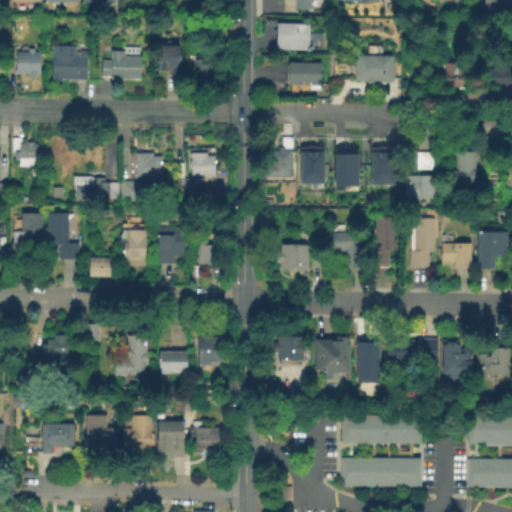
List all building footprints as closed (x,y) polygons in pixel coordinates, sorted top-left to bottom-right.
[(293,10),(293,0),(309,0),(309,10),(293,10)] [(511,0),(511,15),(480,10),(481,0),(511,0)] [(307,51),(275,50),(275,27),(262,27),(262,20),(273,20),(273,24),(307,25),(307,51)] [(85,81),(50,81),(50,47),(77,47),(77,51),(85,51),(85,81)] [(100,78),(100,61),(108,61),(108,52),(119,52),(119,47),(138,47),(138,80),(109,80),(109,78),(100,78)] [(156,74),(156,47),(179,47),(179,74),(156,74)] [(352,84),(353,57),(366,58),(366,47),(380,47),(380,57),(393,58),(393,84),(352,84)] [(14,75),(14,54),(26,54),(26,50),(32,50),(32,53),(38,53),(38,74),(34,74),(34,79),(28,79),(28,75),(14,75)] [(193,86),(193,74),(186,74),(186,64),(192,64),(192,60),(201,60),(201,56),(214,56),(214,86),(193,86)] [(317,92),(307,92),(307,86),(286,86),(286,63),(317,63),(317,92)] [(511,89),(483,90),(482,71),(490,71),(490,63),(510,63),(510,71),(511,71),(511,89)] [(469,88),(442,88),(442,64),(469,64),(469,88)] [(37,167),(18,167),(18,162),(12,162),(12,154),(9,154),(9,138),(22,138),(22,144),(32,144),(32,146),(37,146),(37,167)] [(371,147),(379,147),(379,146),(387,146),(387,147),(396,147),(396,184),(371,184),(371,147)] [(293,177),(268,177),(268,150),(279,150),(279,147),(285,147),(285,150),(293,150),(293,177)] [(300,147),(324,147),(325,183),(301,184),(300,147)] [(335,149),(343,149),(343,147),(351,147),(351,149),(358,149),(359,185),(335,185),(335,149)] [(214,177),(189,178),(188,152),(204,152),(204,157),(214,157),(214,177)] [(160,180),(133,180),(133,153),(151,153),(151,158),(160,158),(160,180)] [(414,172),(414,153),(435,153),(435,172),(414,172)] [(452,193),(452,153),(473,153),(473,193),(452,193)] [(116,199),(74,199),(74,176),(90,176),(90,179),(102,179),(102,163),(114,163),(114,182),(116,182),(116,199)] [(433,200),(402,199),(403,176),(433,177),(433,200)] [(192,179),(192,195),(176,195),(176,179),(192,179)] [(118,205),(118,185),(138,185),(137,205),(118,205)] [(63,188),(62,199),(47,199),(47,188),(63,188)] [(76,244),(75,261),(55,260),(56,246),(45,246),(46,214),(66,214),(65,243),(76,244)] [(8,260),(8,230),(18,230),(18,215),(39,215),(39,248),(27,248),(27,260),(8,260)] [(144,268),(122,269),(122,244),(117,244),(117,224),(124,224),(124,217),(138,217),(138,225),(144,225),(144,268)] [(393,253),(387,253),(387,268),(368,268),(368,250),(372,251),(372,217),(393,217),(393,253)] [(432,252),(426,252),(426,270),(406,269),(407,219),(432,219),(432,252)] [(185,259),(172,258),(172,266),(155,266),(155,228),(185,229),(185,259)] [(358,273),(341,273),(341,252),(330,252),(330,233),(358,233),(358,273)] [(505,258),(493,258),(493,272),(477,272),(477,233),(505,233),(505,258)] [(468,270),(451,270),(451,264),(438,264),(438,244),(469,245),(468,270)] [(189,282),(189,266),(195,266),(194,247),(220,246),(220,266),(199,267),(200,281),(189,282)] [(306,273),(278,273),(278,264),(274,264),(274,253),(278,253),(278,246),(306,246),(306,273)] [(322,268),(309,268),(309,254),(322,254),(322,268)] [(87,278),(87,259),(113,259),(113,279),(87,278)] [(96,343),(81,343),(81,325),(96,325),(96,343)] [(196,366),(197,330),(224,331),(223,363),(208,363),(208,367),(196,366)] [(38,370),(38,347),(44,347),(44,341),(50,341),(50,336),(65,336),(65,343),(77,343),(77,370),(38,370)] [(112,378),(112,358),(124,358),(124,338),(146,338),(145,373),(132,373),(132,378),(112,378)] [(300,363),(275,363),(275,355),(271,355),(271,344),(275,344),(275,338),(300,338),(300,345),(305,345),(305,355),(300,355),(300,363)] [(349,384),(321,384),(321,373),(312,373),(312,340),(328,339),(328,345),(334,345),(334,339),(349,338),(349,384)] [(433,370),(377,370),(377,346),(413,346),(413,340),(433,340),(433,370)] [(440,376),(441,347),(445,347),(445,343),(451,344),(451,340),(458,340),(458,349),(467,350),(467,363),(471,363),(470,379),(460,378),(460,383),(447,382),(447,376),(440,376)] [(353,341),(375,341),(375,381),(353,381),(353,341)] [(507,379),(474,380),(474,353),(486,353),(486,346),(507,346),(507,379)] [(154,384),(154,372),(158,372),(157,353),(184,352),(185,374),(166,374),(166,384),(154,384)] [(208,381),(208,392),(194,392),(194,381),(208,381)] [(418,445),(337,445),(337,416),(418,417),(418,445)] [(114,455),(95,455),(95,449),(83,449),(83,417),(104,417),(104,430),(114,430),(114,455)] [(150,417),(150,451),(120,451),(120,430),(129,430),(129,417),(150,417)] [(511,446),(465,446),(465,417),(511,417),(511,446)] [(180,459),(171,459),(171,463),(162,463),(162,458),(155,457),(155,423),(181,423),(180,459)] [(217,454),(188,454),(189,423),(197,423),(197,429),(217,429),(217,454)] [(72,448),(50,448),(50,455),(40,455),(40,425),(71,425),(72,448)] [(419,460),(419,490),(338,489),(339,460),(419,460)] [(511,461),(511,489),(464,488),(464,461),(511,461)]
